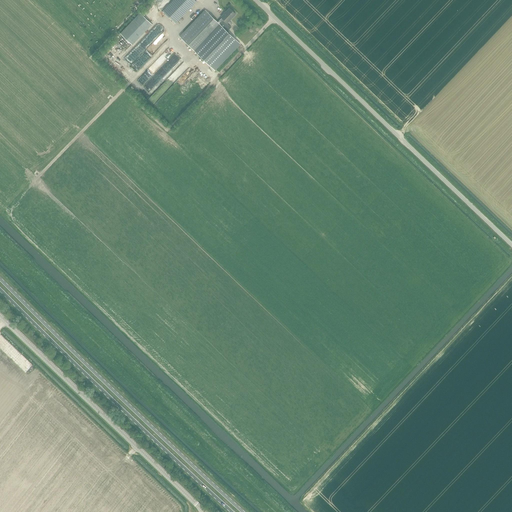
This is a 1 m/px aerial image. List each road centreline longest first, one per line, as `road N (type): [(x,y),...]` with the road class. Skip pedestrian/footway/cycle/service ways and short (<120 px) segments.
road 1 (unclassified): [(511,245),(255,0)]
road 2 (primary): [(242,511),(0,279)]
road 3 (primary): [(0,289),(231,511)]
road 4 (unclassified): [(204,511),(0,315)]
